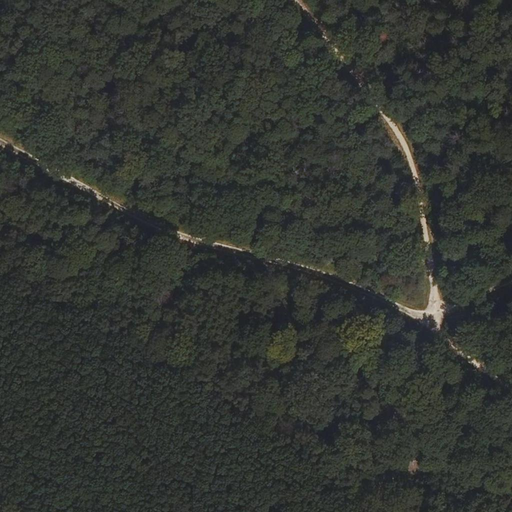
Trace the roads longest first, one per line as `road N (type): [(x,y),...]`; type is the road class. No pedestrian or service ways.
road 1 (track): [(434,322),(339,282),(163,232),(0,142)]
road 2 (track): [(434,322),(412,174),(297,0)]
